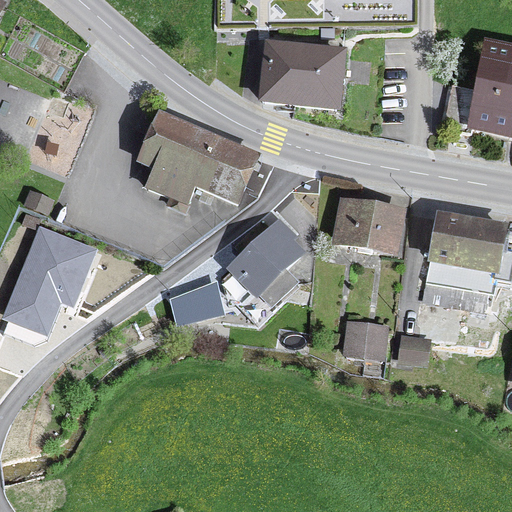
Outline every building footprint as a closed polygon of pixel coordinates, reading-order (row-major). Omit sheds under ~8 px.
[(471,132),(472,129),(511,138),(511,55),(484,50),(476,95),(450,90),(442,133),(468,138),(470,132),(471,132)] [(334,113),(340,60),(266,52),(261,105),(334,113)] [(186,208),(193,189),(235,208),(255,163),(158,121),(139,166),(141,167),(141,166),(154,172),(145,191),(186,208)] [(48,206),(29,198),(24,210),(43,218),(48,206)] [(390,257),(397,220),(343,210),(336,246),(390,257)] [(509,286),(511,267),(511,256),(499,254),(502,234),(437,222),(421,304),(488,316),(494,283),(509,286)] [(5,318),(47,334),(61,301),(73,306),(95,250),(40,228),(5,318)] [(279,231),(275,236),(272,233),(232,272),(256,298),(297,259),(284,246),(289,241),(279,231)] [(172,300),(178,325),(224,314),(216,283),(172,300)] [(344,356),(380,360),(383,332),(348,328),(344,356)] [(426,347),(402,343),(399,364),(423,367),(426,347)]
